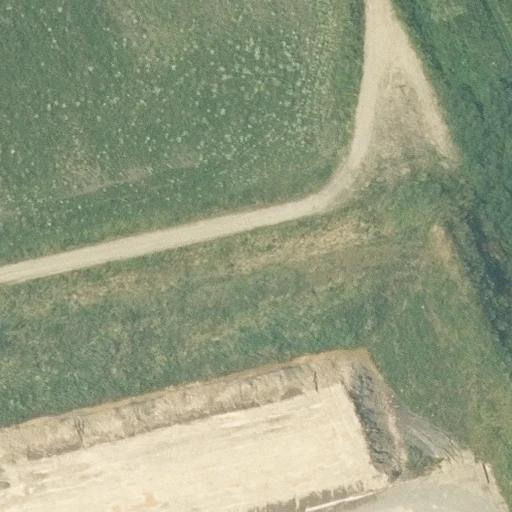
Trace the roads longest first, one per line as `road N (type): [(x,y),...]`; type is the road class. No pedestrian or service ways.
road 1 (track): [(0,278),(309,207),(344,173),(364,123),(383,10)]
road 2 (track): [(378,0),(511,293)]
